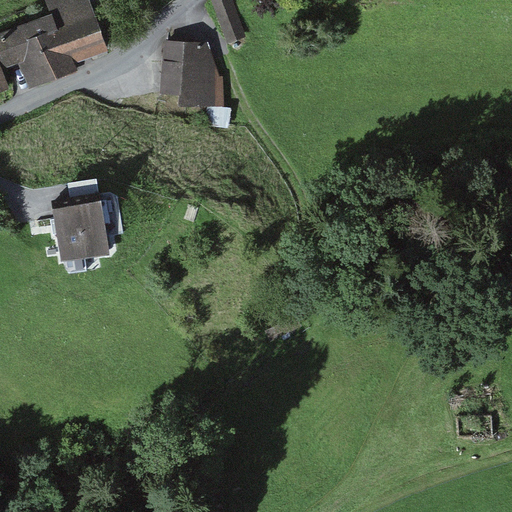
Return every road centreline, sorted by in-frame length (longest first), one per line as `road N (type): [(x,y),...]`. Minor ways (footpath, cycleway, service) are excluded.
road 1 (track): [(211,0),(236,76),(302,189),(324,314),(344,321),(511,311)]
road 2 (unclassified): [(0,119),(70,92),(200,0)]
road 3 (track): [(511,449),(376,492),(347,511)]
